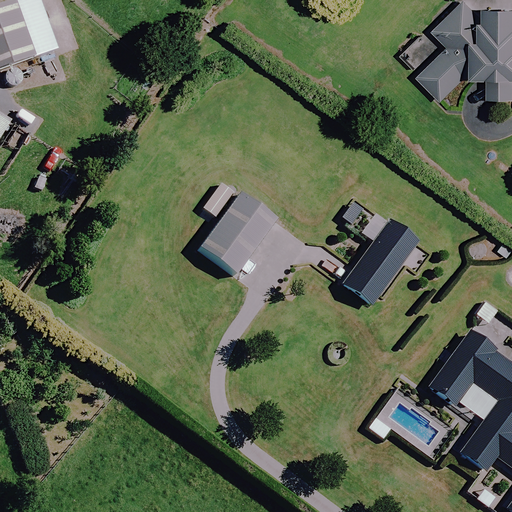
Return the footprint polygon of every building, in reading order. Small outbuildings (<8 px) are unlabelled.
[(511,0),(467,0),(436,31),(449,45),(419,77),(444,101),(473,72),(473,80),(511,81),(511,0)] [(0,72),(32,62),(14,9),(0,14),(0,72)] [(0,142),(8,129),(0,124),(0,142)] [(198,252),(237,280),(275,227),(236,199),(198,252)] [(416,246),(388,226),(343,289),(371,309),(416,246)] [(511,511),(511,367),(468,336),(426,395),(451,412),(455,406),(482,426),(458,460),(479,475),(465,494),(489,511),(511,511)]
